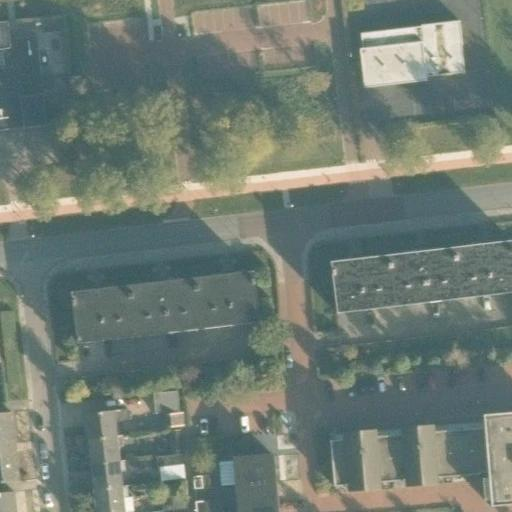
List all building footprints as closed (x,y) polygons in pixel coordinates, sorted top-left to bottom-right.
[(42,21),(43,35),(54,33),(64,32),(63,23),(63,19),(42,21)] [(460,22),(358,34),(359,39),(360,39),(361,50),(359,50),(360,62),(365,61),(368,85),(416,80),(417,83),(427,82),(427,79),(428,79),(428,78),(433,78),(433,79),(439,78),(439,77),(443,76),(443,77),(452,76),(452,75),(462,74),(462,75),(466,75),(460,22)] [(0,50),(3,50),(5,69),(0,69),(0,131),(47,126),(37,37),(9,40),(7,23),(0,23),(0,50)] [(461,299),(489,296),(511,293),(511,241),(455,248),(461,299)] [(394,308),(422,304),(461,299),(455,248),(388,256),(394,308)] [(336,314),(337,314),(394,308),(388,256),(330,263),(336,314)] [(202,330),(230,327),(259,323),(253,272),(196,279),(202,330)] [(134,338),(162,334),(202,330),(196,279),(128,287),(134,338)] [(77,344),(134,338),(128,287),(71,294),(77,344)] [(153,394),(155,414),(180,411),(178,392),(153,394)] [(116,437),(114,422),(128,421),(127,410),(85,414),(88,440),(116,437)] [(0,483),(19,482),(11,412),(0,413),(0,483)] [(491,508),(511,505),(511,413),(483,416),(484,429),(487,470),(491,508)] [(446,432),(449,478),(480,475),(479,470),(487,470),(484,429),(446,432)] [(181,439),(181,431),(168,432),(169,440),(181,439)] [(420,480),(449,478),(446,432),(417,434),(420,480)] [(392,483),(420,480),(417,434),(388,437),(392,483)] [(119,462),(117,448),(123,447),(122,436),(116,437),(88,440),(91,465),(119,462)] [(364,485),(392,483),(388,437),(360,439),(364,485)] [(334,488),(364,485),(360,439),(330,441),(334,488)] [(170,456),(171,466),(183,464),(182,454),(170,456)] [(157,468),(171,466),(170,456),(155,457),(157,468)] [(235,460),(237,486),(275,483),(273,457),(235,460)] [(121,488),(121,487),(120,473),(125,472),(124,461),(119,462),(91,465),(94,491),(121,488)] [(202,477),(202,486),(210,486),(209,476),(201,476),(202,477)] [(194,490),(203,489),(202,477),(193,478),(194,490)] [(275,483),(237,486),(239,511),(277,508),(275,483)] [(162,498),(183,496),(181,484),(161,486),(162,498)] [(131,497),(128,497),(127,486),(121,487),(121,488),(94,491),(95,511),(131,511),(133,511),(131,497)] [(0,511),(16,511),(14,492),(0,493),(0,511)] [(162,498),(163,511),(187,509),(186,496),(162,498)] [(196,511),(204,511),(204,502),(196,503),(196,511)]
